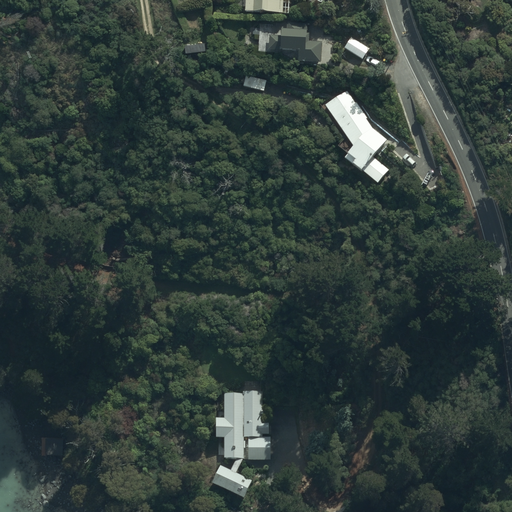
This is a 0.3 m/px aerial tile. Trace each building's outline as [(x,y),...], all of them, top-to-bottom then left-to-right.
[(246,0),(246,16),(282,17),(282,2),(309,3),(309,0),(246,0)] [(321,67),(321,47),(308,47),(308,39),(306,39),(307,30),(288,29),(288,34),(282,34),(282,41),(270,41),(270,54),(298,54),(298,66),(321,67)] [(363,64),(370,53),(352,42),(345,53),(363,64)] [(267,83),(246,78),(243,88),(264,93),(267,83)] [(355,153),(346,164),(380,192),(392,177),(376,164),(389,148),(373,134),(368,127),(370,126),(359,110),(357,111),(349,98),(328,112),(355,153)] [(230,481),(220,476),(212,492),(243,508),(252,490),(236,482),(244,468),(243,447),(248,447),(248,470),(270,470),(270,449),(262,449),(262,444),(269,444),(269,434),(262,434),(261,391),(241,392),(241,402),(223,403),(223,427),(216,427),(216,447),(225,447),(225,468),(237,468),(230,481)]
